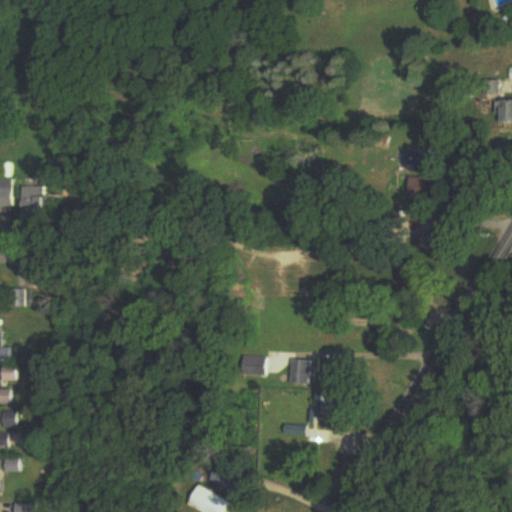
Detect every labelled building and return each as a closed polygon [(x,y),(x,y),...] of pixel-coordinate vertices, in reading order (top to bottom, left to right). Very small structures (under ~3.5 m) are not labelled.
[(411,179),(411,206),(434,206),(434,179),(411,179)] [(3,180),(3,208),(21,208),(21,180),(3,180)] [(15,308),(25,308),(24,291),(14,291),(15,308)] [(0,362),(16,362),(16,349),(6,349),(6,332),(0,331),(0,362)] [(0,406),(17,406),(17,391),(1,391),(1,377),(0,376),(0,406)] [(343,392),(316,392),(316,424),(323,424),(323,419),(343,419),(343,392)] [(7,414),(8,430),(21,429),(20,414),(7,414)] [(0,423),(0,449),(22,450),(22,433),(1,433),(1,423),(0,423)] [(247,473),(218,460),(208,481),(237,494),(247,473)] [(22,472),(22,461),(9,461),(9,472),(22,472)] [(200,511),(226,511),(231,502),(201,488),(191,508),(200,511)]
